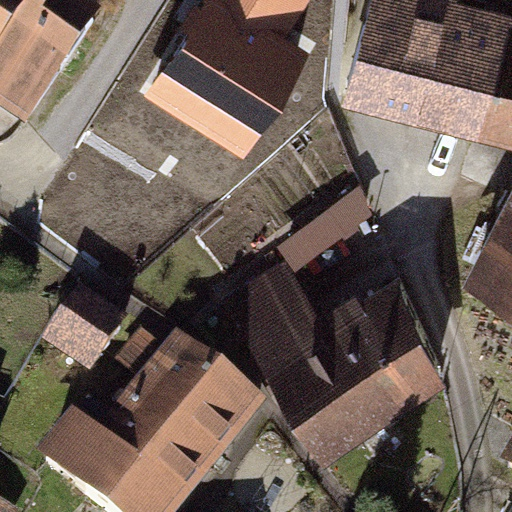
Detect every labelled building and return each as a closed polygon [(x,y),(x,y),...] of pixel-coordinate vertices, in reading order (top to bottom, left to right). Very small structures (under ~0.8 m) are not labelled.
[(0,0),(0,101),(30,122),(97,22),(63,0),(0,0)] [(372,0),(350,90),(511,129),(511,23),(506,22),(510,6),(486,0),(372,0)] [(354,176),(277,231),(301,264),(378,209),(354,176)] [(511,187),(470,276),(511,295),(511,187)] [(284,266),(233,298),(321,441),(442,361),(402,277),(323,328),(284,266)] [(122,328),(81,299),(53,340),(95,368),(122,328)] [(182,511),(259,413),(177,349),(97,451),(69,430),(43,464),(105,511),(182,511)] [(511,511),(511,409),(497,432),(511,441),(511,445),(496,470),(511,480),(511,511)]
